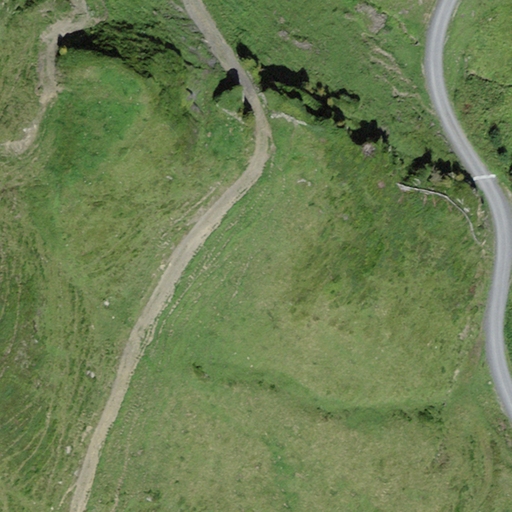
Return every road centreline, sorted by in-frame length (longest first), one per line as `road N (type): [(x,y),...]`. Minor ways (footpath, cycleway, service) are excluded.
road 1 (track): [(447,0),(434,41),(439,91),(459,141),(500,197),(509,228),(493,326),(511,401)]
road 2 (track): [(72,0),(78,14),(51,37),(48,118)]
